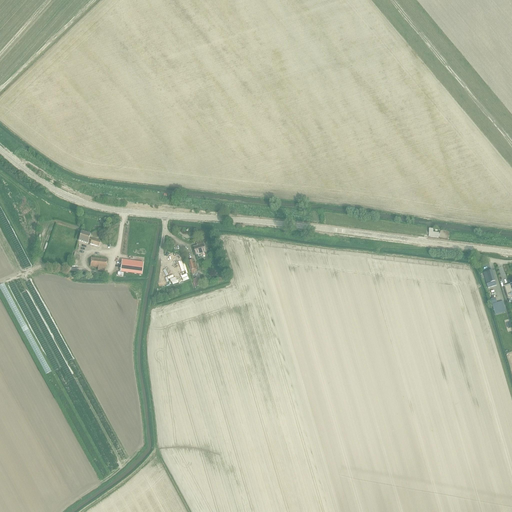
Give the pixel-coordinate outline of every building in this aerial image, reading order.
[(429,232),(429,238),(439,239),(439,233),(433,232),(434,230),(429,229),(429,232)] [(81,231),(78,241),(99,247),(100,242),(89,239),(90,234),(81,231)] [(206,252),(204,246),(203,242),(197,243),(198,246),(194,247),(195,252),(196,255),(206,252)] [(193,258),(196,271),(201,270),(198,257),(193,258)] [(90,266),(106,268),(107,260),(91,258),(90,266)] [(121,260),(120,272),(142,275),(143,262),(121,260)] [(496,286),(493,275),(492,270),(483,273),(489,292),(494,290),(493,287),(496,286)] [(503,301),(497,303),(495,298),(491,299),(495,315),(504,312),(504,309),(505,308),(503,301)]
